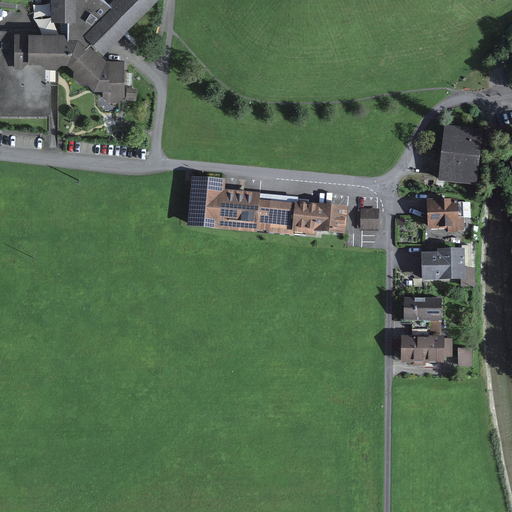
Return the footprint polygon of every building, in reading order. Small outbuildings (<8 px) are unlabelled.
[(51,0),(52,20),(52,26),(0,26),(0,113),(51,111),(50,66),(68,66),(93,90),(104,90),(104,102),(124,100),(124,61),(110,60),(103,53),(156,0),(112,0),(110,2),(106,0),(51,0)] [(484,131),(445,127),(438,182),(477,187),(484,131)] [(225,184),(193,181),(189,228),(257,234),(257,230),(259,204),(260,198),(224,194),(225,184)] [(461,201),(428,202),(429,231),(462,230),(461,201)] [(293,206),(259,204),(257,230),(291,233),(293,206)] [(348,209),(296,205),(294,231),(346,235),(348,209)] [(379,210),(361,210),(360,229),(379,229),(379,210)] [(438,254),(422,255),(423,283),(467,280),(465,249),(438,250),(438,254)] [(442,299),(404,300),(405,329),(442,328),(442,299)] [(444,338),(403,339),(403,364),(445,364),(444,338)] [(473,348),(459,349),(460,367),(474,366),(473,348)]
